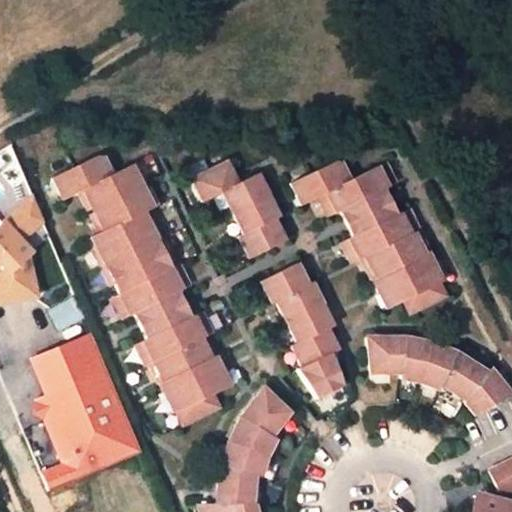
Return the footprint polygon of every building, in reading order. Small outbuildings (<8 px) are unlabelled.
[(92,158),(50,178),(60,200),(81,190),(101,232),(89,237),(117,295),(108,299),(116,314),(125,310),(128,317),(135,313),(173,296),(181,292),(178,284),(187,280),(179,265),(170,270),(142,212),(151,208),(130,166),(110,176),(101,158),(92,158)] [(237,158),(201,176),(212,198),(225,191),(246,234),(242,236),(252,259),(289,241),(278,219),(282,217),(261,173),(248,179),(237,158)] [(342,160),(296,183),(307,205),(322,198),(328,212),(337,208),(340,214),(348,210),(385,193),(393,189),(390,182),(398,178),(390,163),(356,180),(346,160),(342,160)] [(385,193),(348,210),(361,236),(397,217),(385,193)] [(29,194),(0,222),(0,274),(2,276),(0,277),(0,298),(35,291),(27,253),(45,233),(29,194)] [(361,236),(353,239),(356,246),(348,250),(355,265),(364,260),(375,281),(368,284),(382,313),(400,305),(407,319),(444,300),(437,286),(440,285),(424,256),(425,256),(414,236),(424,231),(416,216),(408,220),(405,213),(397,217),(361,236)] [(300,263),(264,281),(274,303),(279,301),(299,343),(288,347),(298,369),(295,371),(315,402),(344,388),(332,354),(336,353),(326,331),(336,325),(314,282),(310,285),(300,263)] [(173,296),(135,313),(148,338),(185,320),(173,296)] [(46,313),(56,329),(76,317),(66,301),(46,313)] [(148,338),(131,345),(142,368),(151,364),(161,384),(157,386),(171,414),(173,413),(181,428),(218,410),(211,395),(225,389),(210,360),(214,357),(204,338),(213,334),(204,319),(196,323),(193,316),(185,320),(148,338)] [(28,356),(44,393),(102,365),(87,328),(28,356)] [(406,345),(367,345),(371,381),(403,381),(402,386),(421,390),(442,397),(444,392),(469,407),(468,409),(478,422),(511,405),(511,397),(494,376),(491,380),(460,360),(433,351),(406,345)] [(102,365),(44,393),(36,397),(64,464),(41,474),(48,490),(137,448),(102,365)] [(252,511),(255,485),(260,486),(266,466),(275,447),(271,444),(291,420),(265,394),(241,425),(228,451),(220,477),(216,511),(252,511)] [(511,511),(511,472),(493,482),(502,502),(506,503),(511,499),(511,510),(484,504),(481,511),(511,511)] [(481,511),(484,504),(475,502),(472,511),(481,511)]
